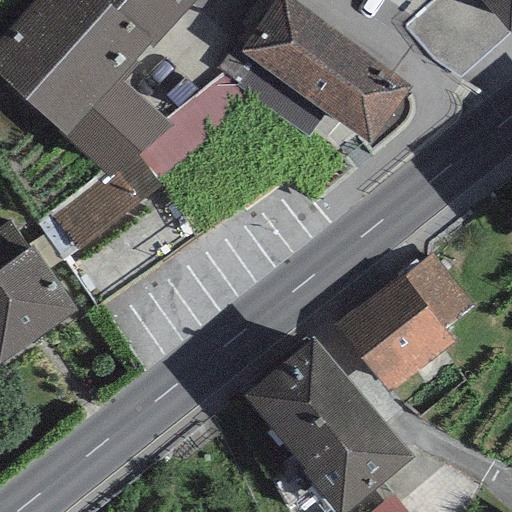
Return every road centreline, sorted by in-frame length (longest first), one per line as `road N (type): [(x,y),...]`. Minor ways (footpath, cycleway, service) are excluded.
road 1 (tertiary): [(21,511),(353,247)]
road 2 (residential): [(317,0),(438,91),(418,129),(345,201),(353,247)]
road 3 (tertiary): [(353,247),(511,123)]
